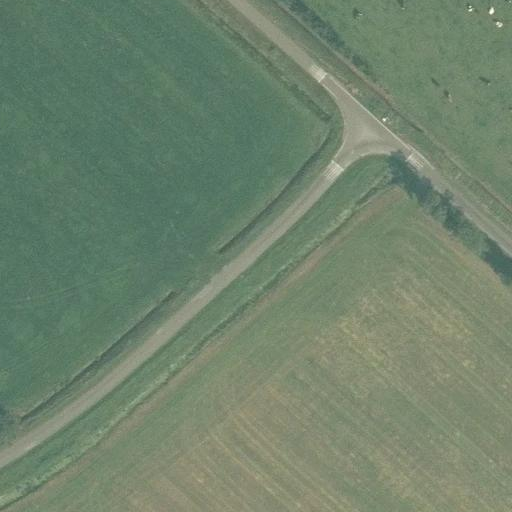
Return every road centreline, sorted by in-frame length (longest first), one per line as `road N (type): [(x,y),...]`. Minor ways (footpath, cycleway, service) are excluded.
road 1 (unclassified): [(0,460),(115,379),(300,208),(374,124)]
road 2 (unclassified): [(374,124),(235,0)]
road 3 (unclassified): [(374,124),(511,247)]
